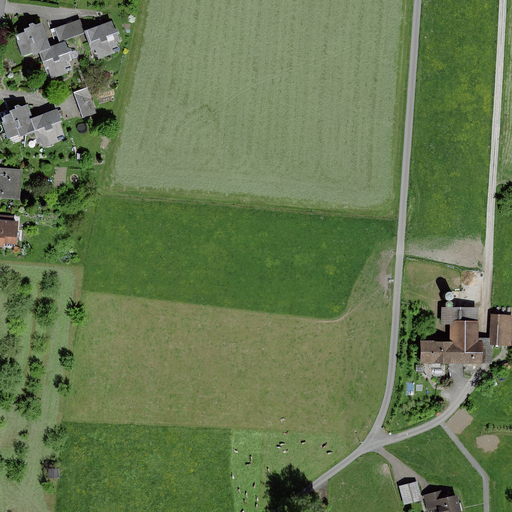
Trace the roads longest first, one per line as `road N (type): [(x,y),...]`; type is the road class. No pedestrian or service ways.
road 1 (unclassified): [(419,0),(391,388),(370,443),(277,511)]
road 2 (track): [(482,377),(504,0)]
